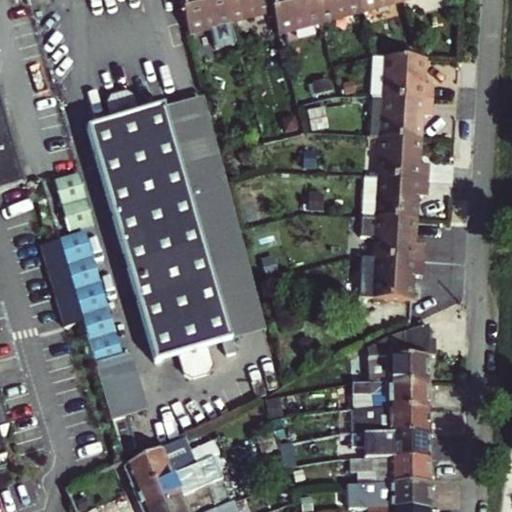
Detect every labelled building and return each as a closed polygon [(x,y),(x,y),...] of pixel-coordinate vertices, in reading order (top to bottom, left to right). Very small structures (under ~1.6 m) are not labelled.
[(176,0),(186,35),(208,29),(214,51),(235,45),(229,23),(222,0),(176,0)] [(222,0),(229,23),(271,12),(267,0),(222,0)] [(267,0),(271,12),(277,34),(319,22),(313,0),(267,0)] [(313,0),(319,22),(360,11),(356,0),(313,0)] [(401,0),(356,0),(360,11),(401,0)] [(420,84),(422,60),(418,60),(383,58),(381,98),(429,100),(430,84),(420,84)] [(110,119),(86,126),(152,360),(179,352),(184,370),(192,374),(203,371),(208,363),(202,345),(219,340),(223,353),(233,350),(229,337),(163,107),(162,105),(138,112),(133,95),(125,90),(110,94),(105,103),(110,119)] [(163,107),(229,337),(265,326),(253,281),(238,228),(226,182),(202,96),(163,107)] [(429,100),(381,98),(378,137),(417,139),(419,116),(429,116),(429,100)] [(0,185),(21,179),(0,104),(0,185)] [(415,162),(417,139),(378,137),(376,176),(424,178),(425,162),(415,162)] [(279,172),(280,156),(270,156),(269,172),(279,172)] [(77,169),(52,176),(66,226),(91,219),(77,169)] [(424,194),(424,178),(376,176),(373,217),(412,218),(414,194),(424,194)] [(316,201),(300,200),(299,214),(315,215),(316,201)] [(410,242),(412,218),(373,217),(371,258),(419,258),(420,242),(410,242)] [(83,232),(57,240),(80,316),(94,365),(122,357),(83,232)] [(55,233),(36,239),(60,321),(80,316),(57,240),(55,233)] [(371,258),(358,258),(356,299),(407,298),(408,274),(418,274),(419,258),(371,258)] [(427,338),(427,324),(368,342),(367,375),(367,383),(428,381),(427,353),(433,353),(433,338),(427,338)] [(122,357),(94,365),(110,420),(126,415),(146,409),(129,355),(122,357)] [(387,406),(428,405),(428,381),(367,383),(359,383),(359,391),(367,391),(387,391),(387,406)] [(387,391),(367,391),(367,406),(387,406),(387,391)] [(277,395),(270,396),(265,396),(266,412),(275,411),(279,411),(277,395)] [(360,418),(359,432),(373,432),(429,432),(428,405),(387,406),(367,406),(357,406),(357,417),(360,418)] [(110,420),(121,454),(136,449),(126,415),(110,420)] [(355,432),(346,433),(346,440),(359,439),(359,432),(355,432)] [(374,445),(360,445),(360,458),(429,457),(429,432),(373,432),(374,445)] [(191,453),(185,439),(176,443),(184,461),(193,457),(191,453)] [(124,465),(122,465),(132,490),(217,455),(212,445),(191,453),(193,457),(184,461),(176,443),(124,465)] [(199,473),(220,463),(217,455),(132,490),(141,511),(142,511),(204,486),(199,473)] [(374,475),(361,475),(361,483),(430,481),(429,457),(360,458),(349,458),(349,470),(374,469),(374,475)] [(352,483),(353,508),(376,507),(430,507),(430,481),(361,483),(352,483)] [(204,486),(142,511),(205,511),(214,508),(219,506),(209,484),(204,486)]
